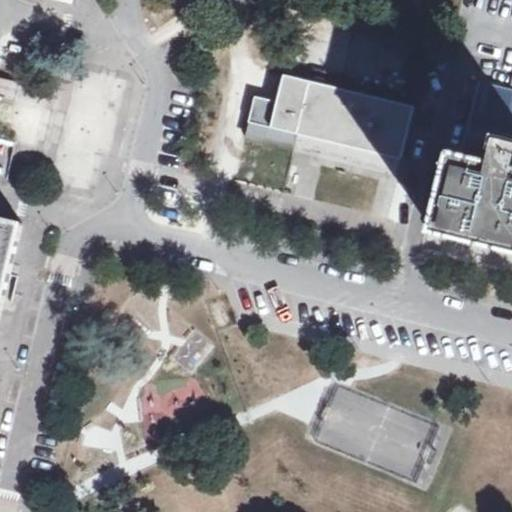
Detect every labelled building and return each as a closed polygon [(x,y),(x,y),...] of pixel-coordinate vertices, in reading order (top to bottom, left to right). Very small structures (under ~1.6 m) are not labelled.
[(285,191),(296,151),(300,134),(401,158),(403,158),(415,105),(286,75),(279,101),(258,95),(236,179),(285,191)] [(480,81),(462,156),(492,163),(498,140),(511,143),(511,85),(491,79),(490,84),(480,81)] [(0,117),(0,138),(24,138),(23,117),(0,117)] [(300,134),(296,151),(397,176),(401,158),(300,134)] [(511,143),(498,140),(492,163),(462,156),(455,154),(436,232),(511,250),(511,143)] [(0,322),(24,224),(0,217),(0,322)]
